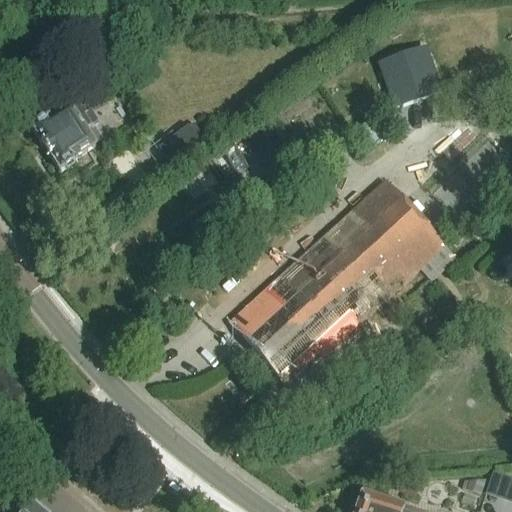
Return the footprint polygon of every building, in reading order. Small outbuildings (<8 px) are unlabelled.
[(421,46),(373,61),(388,109),(436,94),(421,46)] [(75,161),(106,141),(97,127),(91,131),(83,119),(89,115),(82,104),(52,123),(49,120),(32,131),(62,176),(78,166),(75,161)] [(347,143),(356,154),(361,160),(393,134),(379,117),(347,143)] [(468,235),(511,191),(511,139),(495,123),(468,150),(483,165),(441,207),(468,235)] [(158,151),(173,170),(202,148),(196,140),(201,136),(194,127),(189,130),(188,129),(158,151)] [(322,361),(444,250),(385,184),(229,326),(282,385),(301,368),(304,371),(319,358),(322,361)] [(464,483),(462,490),(481,497),(486,482),(464,483)] [(416,511),(405,508),(404,509),(363,495),(357,511),(416,511)]
